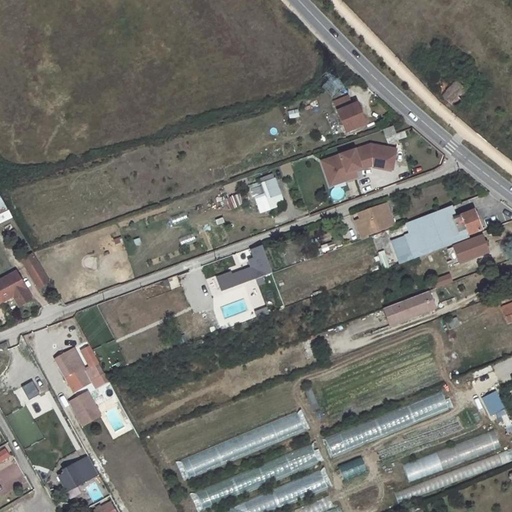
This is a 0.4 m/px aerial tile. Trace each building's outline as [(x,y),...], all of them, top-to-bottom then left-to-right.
[(463,77),(443,97),(459,114),(479,92),(463,77)] [(327,92),(331,102),(337,122),(355,116),(348,96),(346,97),(342,87),(327,92)] [(308,88),(300,92),(306,110),(314,108),(308,88)] [(289,96),(280,99),(283,106),(292,103),(289,96)] [(298,109),(287,111),(289,118),(299,117),(298,109)] [(400,135),(397,127),(387,130),(390,139),(400,135)] [(375,166),(394,170),(398,150),(373,145),(329,161),(335,180),(348,175),(349,178),(358,175),(357,172),(356,170),(362,168),(363,170),(375,166)] [(335,180),(329,161),(324,162),(333,186),(359,177),(358,175),(349,178),(348,175),(335,180)] [(274,175),(248,184),(258,213),(284,203),(274,175)] [(344,188),(332,187),(331,199),(343,200),(344,188)] [(225,198),(230,208),(241,204),(237,194),(225,198)] [(0,195),(0,222),(11,217),(0,195)] [(388,202),(360,213),(362,216),(369,237),(398,227),(388,202)] [(450,205),(429,213),(434,224),(442,222),(442,225),(455,220),(450,205)] [(434,250),(467,237),(465,232),(468,231),(468,233),(482,228),(476,212),(455,220),(442,225),(442,222),(434,224),(426,227),(430,237),(429,238),(431,243),(434,250)] [(369,237),(362,216),(356,218),(364,239),(369,237)] [(178,237),(181,245),(195,241),(193,233),(178,237)] [(481,234),(450,246),(457,264),(488,252),(481,234)] [(431,243),(414,249),(417,256),(434,250),(431,243)] [(260,245),(249,250),(260,277),(271,273),(260,245)] [(377,252),(380,266),(387,265),(384,250),(377,252)] [(32,252),(19,260),(38,291),(52,283),(32,252)] [(507,257),(484,265),(486,272),(509,263),(507,257)] [(248,274),(236,279),(239,288),(252,283),(248,274)] [(434,279),(437,287),(452,282),(450,274),(434,279)] [(245,286),(249,300),(264,295),(260,281),(245,286)] [(10,282),(0,286),(0,294),(7,306),(10,304),(15,312),(25,308),(10,282)] [(428,290),(423,292),(430,311),(435,309),(428,290)] [(423,292),(386,306),(393,325),(430,311),(423,292)] [(235,306),(233,301),(218,307),(225,323),(273,304),(271,298),(250,307),(248,302),(235,306)] [(511,301),(500,306),(503,316),(511,313),(511,301)] [(10,304),(7,306),(14,318),(26,310),(25,308),(15,312),(10,304)] [(386,306),(381,308),(388,327),(393,325),(386,306)] [(511,313),(503,316),(506,324),(511,322),(511,313)] [(459,319),(448,323),(451,330),(462,326),(459,319)] [(100,335),(101,342),(115,340),(114,333),(100,335)] [(57,358),(67,375),(74,371),(83,389),(107,376),(100,363),(88,369),(76,348),(57,358)] [(303,392),(311,411),(320,408),(311,388),(303,392)] [(481,397),(491,421),(497,418),(503,430),(511,426),(511,425),(496,390),(481,397)] [(329,453),(449,413),(443,394),(323,434),(329,453)] [(104,417),(92,395),(88,397),(99,420),(104,417)] [(88,397),(74,405),(85,427),(99,420),(88,397)] [(184,477),(305,433),(298,414),(177,458),(184,477)] [(408,480),(501,449),(495,432),(402,462),(408,480)] [(313,447),(193,487),(200,507),(319,467),(313,447)] [(497,452),(499,464),(511,461),(511,450),(497,452)] [(8,451),(0,454),(0,464),(12,458),(8,451)] [(68,472),(60,476),(69,491),(101,475),(91,456),(66,468),(68,472)] [(321,473),(213,511),(267,511),(327,490),(321,473)] [(94,503),(109,494),(100,478),(85,487),(94,503)] [(420,484),(395,493),(398,501),(423,492),(420,484)] [(291,511),(340,511),(339,506),(334,508),(329,496),(291,511)] [(115,511),(116,511),(111,502),(95,511),(115,511)]
